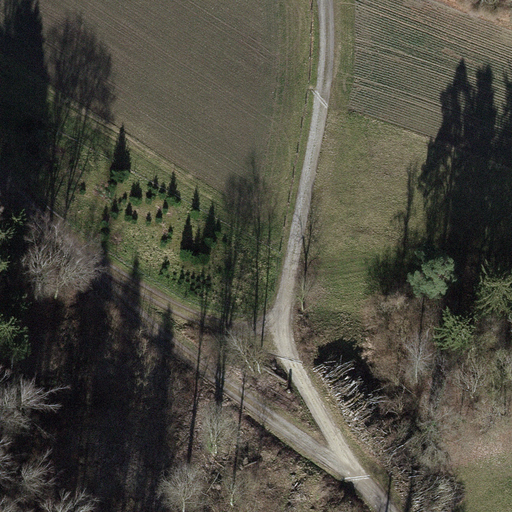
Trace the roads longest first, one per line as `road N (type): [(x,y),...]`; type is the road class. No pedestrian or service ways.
road 1 (track): [(327,0),(331,38),(287,337),(321,417),(387,511)]
road 2 (track): [(83,257),(145,324),(227,393),(342,448)]
road 3 (track): [(83,257),(223,332),(287,337)]
